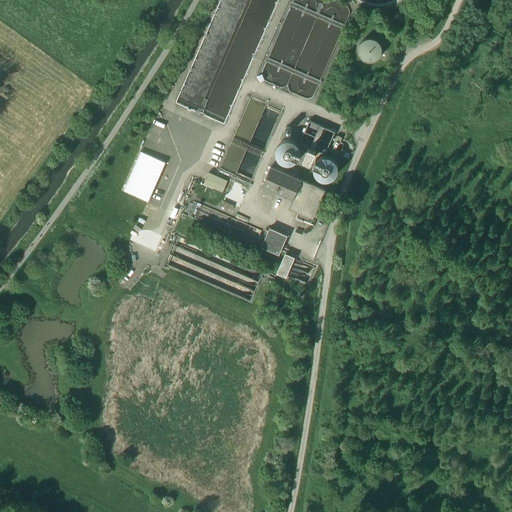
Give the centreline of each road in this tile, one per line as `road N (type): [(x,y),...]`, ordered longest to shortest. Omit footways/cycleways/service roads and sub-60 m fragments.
road 1 (track): [(369,137),(342,197),(289,511)]
road 2 (track): [(0,287),(132,105),(195,0)]
road 3 (track): [(460,0),(434,46),(399,72),(369,137)]
